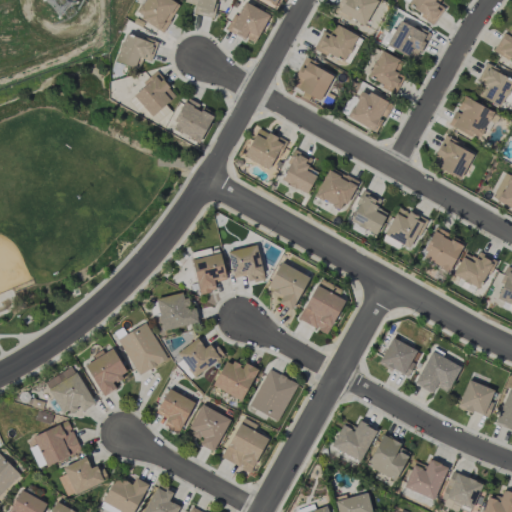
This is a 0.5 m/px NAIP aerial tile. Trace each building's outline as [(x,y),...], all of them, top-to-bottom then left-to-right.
[(178,4),(171,0),(142,0),(134,14),(162,31),(178,4)] [(183,0),(183,1),(195,4),(192,13),(210,17),(214,0),(183,0)] [(254,43),(269,14),(242,0),(227,29),(254,43)] [(340,0),(336,12),(366,24),(375,0),(340,0)] [(414,60),(427,34),(398,20),(386,45),(414,60)] [(322,30),(314,47),(343,62),(356,35),(335,24),(330,34),(322,30)] [(511,25),(509,24),(494,50),(511,61),(511,25)] [(156,44),(124,32),(114,60),(138,69),(142,58),(150,61),(156,44)] [(398,58),(378,50),(367,79),(395,90),(401,75),(393,72),(398,58)] [(294,75),(302,79),(297,89),(319,100),(333,74),(304,58),(294,75)] [(486,86),(481,96),(499,107),(511,86),(511,80),(485,64),(475,80),(486,86)] [(131,93),(151,116),(176,95),(156,72),(131,93)] [(382,116),(385,118),(392,104),(361,89),(347,117),(375,131),(382,116)] [(454,109),(447,125),(478,139),(483,128),(490,131),(498,113),(462,97),(456,110),(454,109)] [(197,142),(214,114),(185,98),(169,126),(197,142)] [(243,156),(269,170),(284,141),(258,127),(243,156)] [(473,151),(443,138),(430,165),(460,178),(473,151)] [(311,159),(295,149),(278,179),(305,194),(318,172),(307,166),(311,159)] [(356,182),(329,167),(313,195),(341,210),(356,182)] [(511,174),(505,171),(491,199),(511,208),(511,174)] [(378,198),(362,191),(349,221),(376,233),(386,212),(373,207),(378,198)] [(425,220),(398,206),(384,234),(410,248),(425,220)] [(448,271),(464,242),(436,227),(420,256),(448,271)] [(227,250),(232,277),(245,274),(247,282),(263,279),(256,244),(227,250)] [(495,260),(478,251),(474,258),(464,253),(452,274),(479,289),(495,260)] [(225,278),(219,252),(191,259),(199,294),(215,290),(213,281),(225,278)] [(308,277),(280,261),(266,286),(282,295),(278,303),(291,309),(308,277)] [(338,295),(341,288),(319,279),(316,286),(338,295)] [(327,334),(343,299),(314,285),(297,320),(327,334)] [(194,307),(187,309),(184,292),(156,297),(161,329),(197,323),(194,307)] [(117,338),(137,375),(166,359),(145,322),(117,338)] [(193,376),(223,356),(214,341),(203,348),(197,338),(176,351),(193,376)] [(379,364),(408,376),(413,362),(411,361),(416,348),(389,338),(379,364)] [(101,396),(115,388),(112,382),(126,374),(112,347),(83,362),(101,396)] [(435,387),(447,392),(459,365),(429,351),(413,384),(432,393),(435,387)] [(243,400),(256,368),(244,363),(242,366),(223,359),(212,387),(243,400)] [(93,404),(72,366),(44,382),(62,415),(78,406),(81,411),(93,404)] [(277,421),(296,383),(268,368),(248,406),(277,421)] [(487,417),(493,401),(489,399),(493,389),(467,379),(457,406),(487,417)] [(192,400),(166,389),(156,413),(166,417),(162,426),(179,433),(192,400)] [(494,423),(511,429),(511,390),(507,389),(494,423)] [(199,444),(212,451),(229,419),(200,404),(187,430),(202,438),(199,444)] [(256,424),(240,416),(221,458),(251,471),(266,437),(253,431),(256,424)] [(80,450),(66,420),(31,435),(35,443),(28,446),(38,468),(80,450)] [(330,445),(359,461),(375,430),(358,421),(354,427),(344,421),(330,445)] [(409,452),(398,447),(400,443),(381,434),(366,465),(395,479),(409,452)] [(0,492),(19,475),(0,454),(0,492)] [(62,466),(65,474),(58,476),(65,495),(107,480),(102,464),(89,469),(85,457),(62,466)] [(446,466),(428,460),(426,465),(413,461),(403,488),(434,499),(446,466)] [(481,483),(451,471),(440,497),(470,509),(481,483)] [(101,501),(122,511),(132,511),(147,484),(134,477),(131,484),(114,476),(101,501)] [(142,511),(175,511),(178,506),(168,501),(173,490),(157,483),(142,511)] [(41,511),(46,503),(19,489),(7,511),(41,511)] [(511,511),(511,492),(502,489),(499,499),(488,494),(481,511),(511,511)] [(371,511),(366,493),(335,500),(337,511),(371,511)] [(77,511),(52,502),(48,511),(77,511)]
